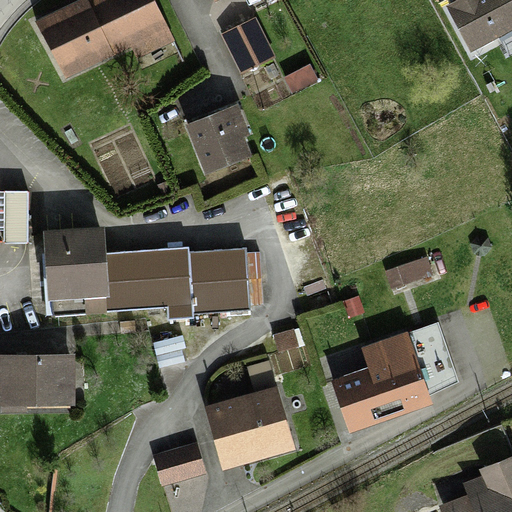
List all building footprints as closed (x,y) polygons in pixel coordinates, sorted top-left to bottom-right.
[(147,0),(89,0),(32,25),(58,82),(131,50),(136,61),(168,47),(147,0)] [(511,17),(503,0),(465,0),(445,10),(468,55),(511,32),(511,17)] [(249,22),(219,37),(241,78),(270,62),(249,22)] [(228,113),(185,132),(204,177),(242,161),(233,140),(238,138),(228,113)] [(0,196),(0,244),(24,244),(24,197),(0,196)] [(102,311),(100,256),(99,236),(38,239),(42,314),(102,311)] [(185,253),(100,256),(102,311),(187,307),(185,257),(185,253)] [(242,255),(185,257),(187,307),(188,314),(244,311),(242,255)] [(290,335),(271,339),(274,354),(293,351),(290,335)] [(410,360),(326,385),(342,437),(426,411),(410,360)] [(66,361),(0,362),(0,409),(67,408),(66,361)] [(245,373),(252,397),(272,392),(265,367),(245,373)] [(252,397),(203,411),(220,471),(289,451),(272,392),(252,397)] [(511,511),(511,463),(458,483),(465,501),(468,511),(511,511)] [(436,511),(468,511),(465,501),(437,511),(436,511)]
